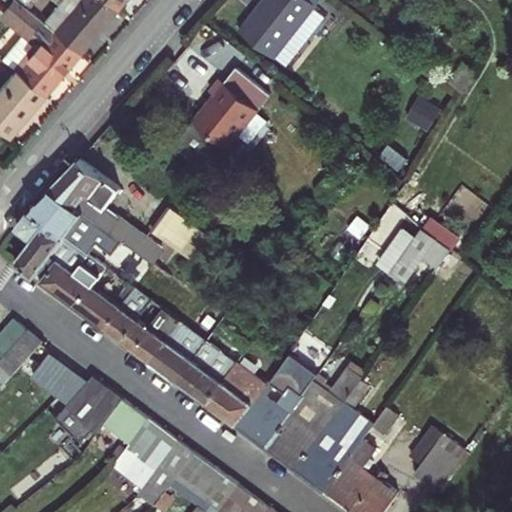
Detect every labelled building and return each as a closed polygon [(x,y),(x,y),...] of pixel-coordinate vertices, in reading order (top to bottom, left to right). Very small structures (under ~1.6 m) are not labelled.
[(81,47),(116,6),(108,0),(68,0),(50,22),(81,47)] [(263,0),(243,23),(277,53),(297,28),(309,38),(327,15),(315,5),(319,0),(263,0)] [(44,92),(81,47),(50,22),(26,2),(10,20),(32,38),(10,63),(22,73),(44,92)] [(196,115),(229,144),(273,92),(240,63),(226,79),(222,76),(214,87),(215,94),(196,115)] [(0,127),(8,134),(44,92),(22,73),(0,99),(0,98),(0,127)] [(229,144),(196,115),(175,139),(208,168),(229,144)] [(128,242),(134,247),(145,233),(107,204),(120,186),(83,156),(54,186),(128,242)] [(128,242),(54,186),(35,206),(74,236),(79,240),(86,230),(97,238),(100,235),(120,250),(128,242)] [(199,225),(169,202),(155,222),(177,240),(185,229),(192,233),(199,225)] [(35,206),(19,222),(35,234),(18,257),(42,275),(74,236),(35,206)] [(450,283),(462,251),(414,232),(398,273),(423,283),(426,273),(450,283)] [(79,240),(74,236),(42,275),(74,300),(90,281),(105,260),(79,240)] [(90,281),(74,300),(105,324),(121,304),(90,281)] [(121,304),(105,324),(135,346),(165,307),(136,284),(121,304)] [(182,320),(165,307),(135,346),(151,359),(182,320)] [(0,351),(3,355),(28,329),(15,316),(0,332),(0,351)] [(182,320),(151,359),(176,377),(207,339),(182,320)] [(3,355),(0,357),(0,362),(11,373),(43,341),(30,327),(28,329),(3,355)] [(207,339),(176,377),(205,400),(235,361),(207,339)] [(55,390),(72,367),(48,350),(32,373),(55,390)] [(235,361),(205,400),(236,423),(260,389),(264,384),(235,361)] [(87,378),(72,367),(55,390),(70,401),(87,378)] [(70,401),(98,430),(105,421),(124,394),(92,371),(87,378),(70,401)] [(264,444),(288,410),(260,389),(236,423),(264,444)] [(124,394),(105,421),(129,439),(148,412),(124,394)] [(318,432),(288,410),(264,444),(293,466),(318,432)] [(178,436),(148,412),(129,439),(113,461),(131,475),(143,458),(155,467),(178,436)] [(326,490),(350,456),(318,432),(293,466),(326,490)] [(416,472),(437,487),(467,447),(445,432),(416,472)] [(177,474),(195,449),(178,436),(155,467),(139,489),(156,502),(177,474)] [(200,492),(219,467),(195,449),(177,474),(200,492)] [(350,456),(326,490),(355,511),(378,511),(396,489),(350,456)] [(200,492),(220,507),(239,482),(219,467),(200,492)] [(220,507),(226,511),(264,511),(270,505),(239,482),(220,507)]
